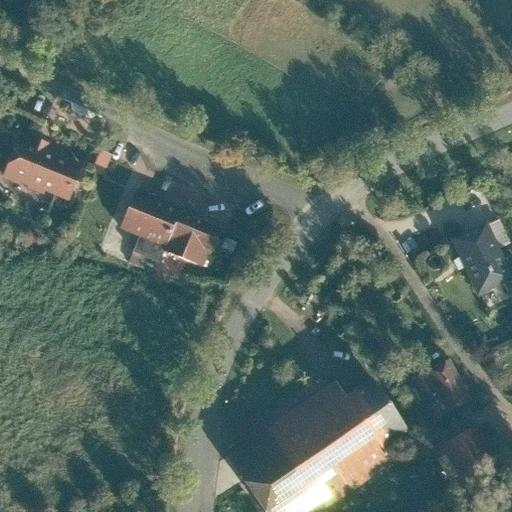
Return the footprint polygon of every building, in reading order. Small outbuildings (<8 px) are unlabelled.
[(68,208),(85,167),(20,140),(3,181),(68,208)] [(177,209),(133,191),(119,227),(161,244),(156,257),(201,275),(218,231),(175,214),(177,209)] [(503,276),(477,223),(442,240),(469,293),(503,276)] [(470,401),(449,360),(412,379),(427,408),(441,400),(448,412),(470,401)] [(421,432),(373,364),(339,387),(333,378),(267,425),(257,411),(231,430),(244,447),(237,452),(243,461),(226,473),(253,511),(334,511),(402,464),(392,452),(421,432)] [(493,463),(474,428),(445,444),(464,479),(493,463)]
